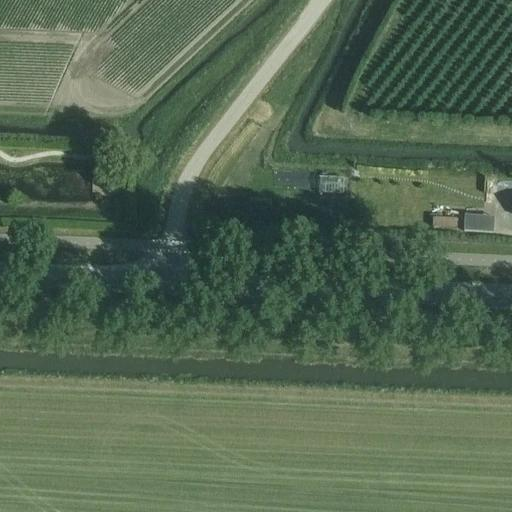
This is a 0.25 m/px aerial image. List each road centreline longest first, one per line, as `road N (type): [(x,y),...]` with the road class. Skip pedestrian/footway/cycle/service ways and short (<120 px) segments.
road 1 (tertiary): [(170,282),(511,297)]
road 2 (unclassified): [(170,282),(186,180),(322,0)]
road 3 (tertiary): [(0,275),(170,282)]
